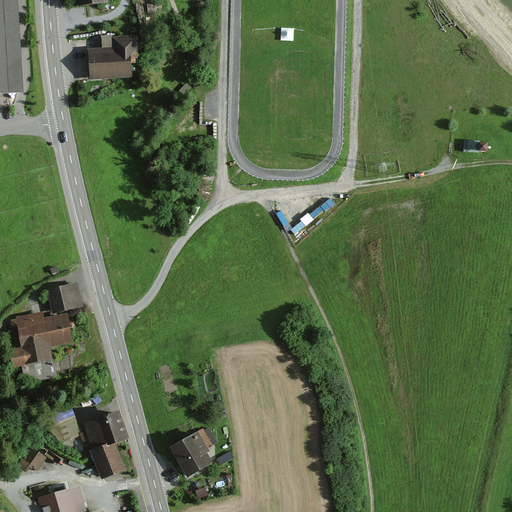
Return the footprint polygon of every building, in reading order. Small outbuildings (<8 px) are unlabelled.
[(17,0),(0,0),(0,93),(23,92),(17,0)] [(109,49),(88,49),(89,78),(133,77),(132,56),(140,56),(140,35),(113,36),(113,48),(109,49)] [(480,143),(466,142),(465,153),(479,154),(480,143)] [(77,283),(48,289),(53,314),(83,308),(77,283)] [(66,314),(44,318),(43,312),(16,316),(17,320),(12,320),(14,327),(20,326),(23,347),(13,349),(15,365),(54,359),(51,344),(71,341),(66,314)] [(102,479),(126,470),(116,442),(128,438),(119,412),(84,425),(87,431),(81,433),(87,449),(90,448),(102,479)] [(202,429),(171,448),(180,462),(189,477),(212,463),(205,452),(210,450),(208,448),(217,442),(208,428),(203,431),(202,429)] [(31,447),(18,467),(26,472),(31,466),(38,471),(47,458),(31,447)] [(221,465),(234,458),(231,452),(218,459),(221,465)] [(87,511),(80,485),(38,497),(42,511),(104,511),(104,509),(92,511),(87,511)]
